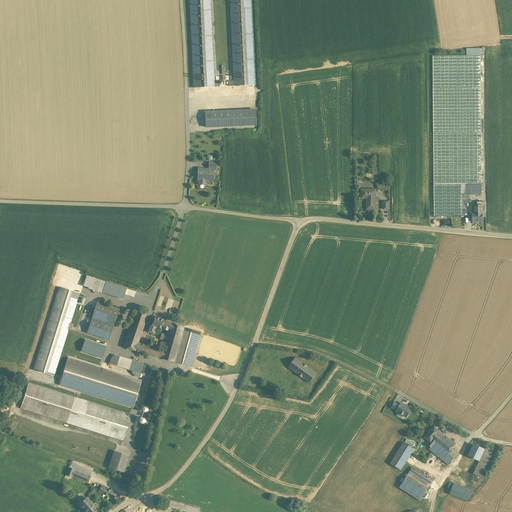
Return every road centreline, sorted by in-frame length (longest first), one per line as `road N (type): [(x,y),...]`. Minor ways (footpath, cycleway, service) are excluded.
road 1 (unclassified): [(298,220),(211,430),(161,488),(114,511)]
road 2 (unclassified): [(298,220),(184,206),(0,200)]
road 3 (track): [(511,444),(322,352),(254,339)]
road 4 (unclassified): [(511,235),(298,220)]
road 5 (track): [(431,511),(438,489),(511,396)]
